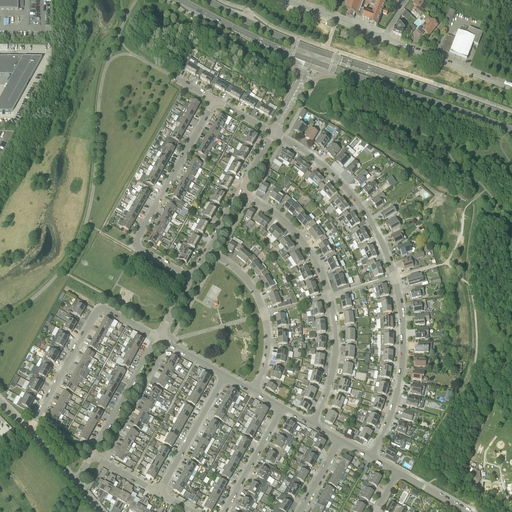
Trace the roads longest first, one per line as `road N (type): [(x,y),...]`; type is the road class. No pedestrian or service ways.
road 1 (residential): [(370,456),(396,390),(398,295),(352,194),(314,157),(273,133)]
road 2 (residential): [(311,423),(333,351),(329,295),(292,228),(240,191)]
road 3 (residential): [(191,278),(135,242),(214,100)]
road 4 (primary): [(316,62),(511,130)]
road 5 (primary): [(511,118),(317,51)]
road 6 (residential): [(28,429),(98,310),(157,337)]
road 7 (residential): [(253,391),(266,355),(263,314),(239,272),(206,250)]
road 8 (primary): [(181,0),(308,59)]
road 9 (residential): [(511,88),(382,38)]
road 10 (residential): [(91,454),(157,337)]
road 11 (residential): [(160,492),(224,375)]
road 12 (primary): [(317,51),(207,0)]
road 13 (residential): [(223,511),(282,407)]
